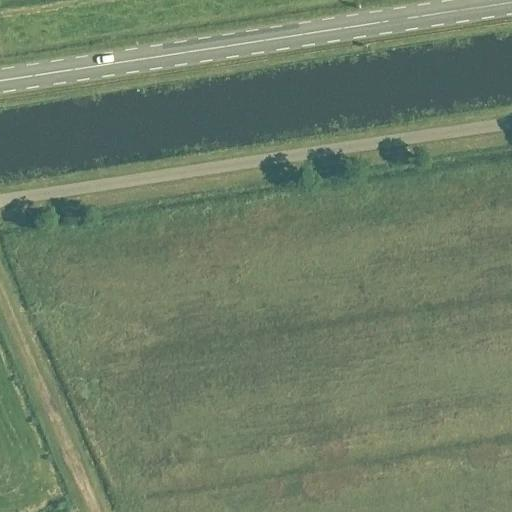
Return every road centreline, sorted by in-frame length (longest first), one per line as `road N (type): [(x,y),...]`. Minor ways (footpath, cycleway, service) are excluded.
road 1 (primary): [(511,5),(0,83)]
road 2 (unclassified): [(0,202),(511,125)]
road 3 (track): [(92,511),(0,294)]
